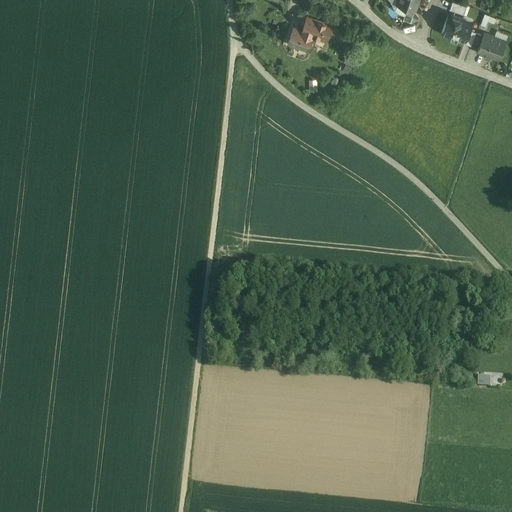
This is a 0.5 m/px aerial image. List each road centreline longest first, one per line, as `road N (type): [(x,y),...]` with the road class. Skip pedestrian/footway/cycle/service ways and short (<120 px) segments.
road 1 (track): [(181,511),(235,39)]
road 2 (residential): [(230,0),(235,39),(258,66),(293,100),(404,168),(511,279)]
